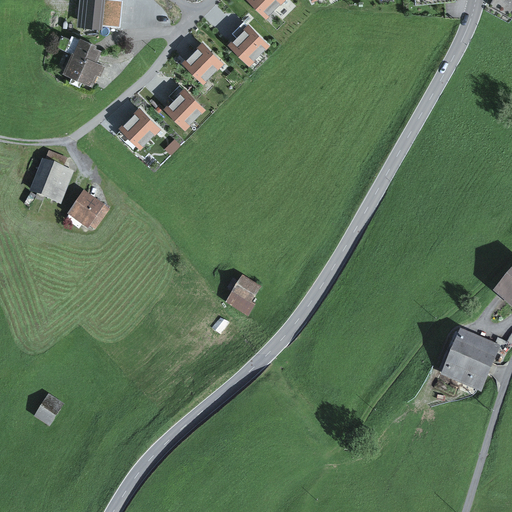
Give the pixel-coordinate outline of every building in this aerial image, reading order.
[(79,0),(77,28),(104,30),(105,26),(119,27),(121,1),(115,0),(79,0)] [(248,0),(267,18),(284,0),(248,0)] [(511,0),(490,0),(487,5),(507,17),(511,8),(511,0)] [(248,24),(229,44),(249,64),(269,44),(248,24)] [(80,40),(64,76),(93,88),(98,77),(100,78),(105,67),(96,63),(101,51),(95,49),(96,47),(80,40)] [(203,42),(184,62),(204,82),(223,62),(203,42)] [(184,89),(165,108),(185,128),(205,109),(184,89)] [(140,108),(120,127),(140,147),(160,128),(140,108)] [(50,153),(46,163),(63,170),(67,160),(50,153)] [(43,162),(31,195),(61,206),(73,173),(63,170),(46,163),(43,162)] [(85,193),(70,216),(90,229),(105,207),(85,193)] [(511,273),(495,294),(511,308),(511,273)] [(230,302),(249,313),(254,303),(249,300),(257,285),(244,278),(230,302)] [(499,349),(461,333),(443,376),(477,391),(481,392),(488,375),(499,349)] [(49,396),(35,418),(50,427),(63,405),(49,396)]
